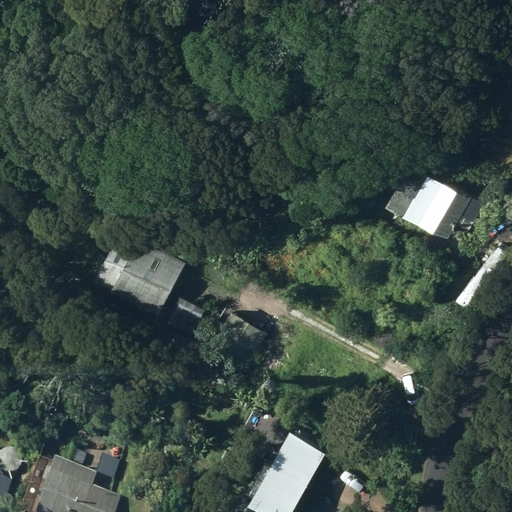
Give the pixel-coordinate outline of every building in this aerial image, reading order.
[(394,206),(453,239),(461,224),(473,231),(488,205),(417,164),(394,206)] [(98,279),(163,314),(190,264),(124,230),(98,279)] [(205,308),(181,294),(167,316),(191,331),(205,308)] [(268,331),(226,303),(202,338),(245,367),(268,331)] [(272,511),(298,511),(332,450),(295,431),(268,481),(261,478),(252,494),(260,498),(257,503),(272,511)] [(55,470),(42,511),(118,511),(121,503),(92,494),(96,482),(55,470)] [(0,511),(2,511),(13,482),(0,477),(0,511)]
